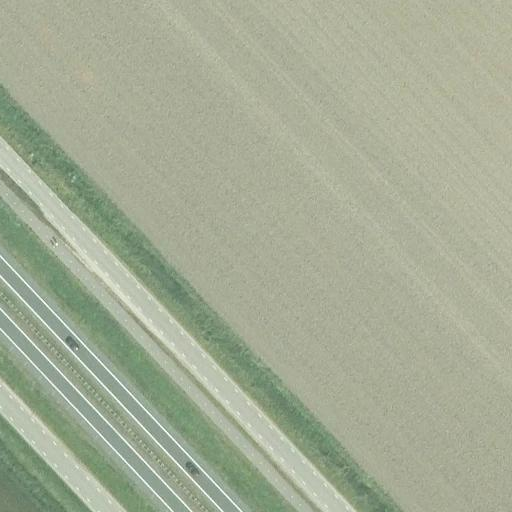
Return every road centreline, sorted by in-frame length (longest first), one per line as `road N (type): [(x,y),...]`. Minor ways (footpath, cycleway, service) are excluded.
road 1 (tertiary): [(0,150),(342,511)]
road 2 (trunk): [(234,511),(0,265)]
road 3 (trunk): [(0,316),(185,511)]
road 4 (unclassified): [(0,396),(109,511)]
